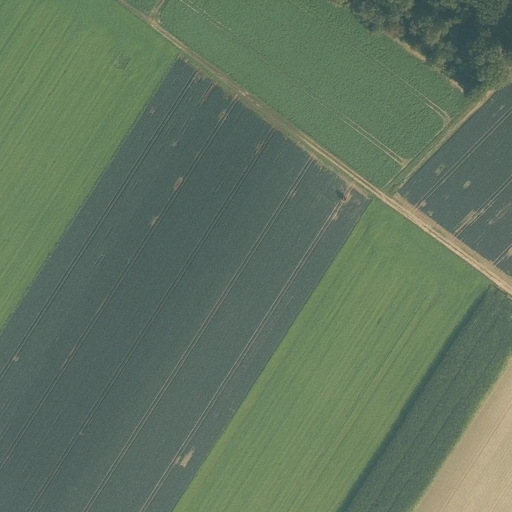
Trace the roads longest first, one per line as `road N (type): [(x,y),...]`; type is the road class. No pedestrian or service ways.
road 1 (track): [(181,511),(369,216),(511,68)]
road 2 (track): [(121,0),(511,294)]
